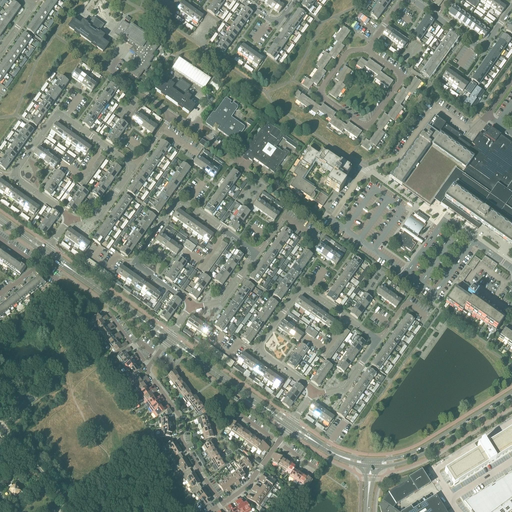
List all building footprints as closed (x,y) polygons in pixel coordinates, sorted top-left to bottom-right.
[(48,0),(47,0),(44,5),(52,10),(56,5),(48,0)] [(275,0),(272,0),(269,6),(274,10),(279,2),(275,0)] [(380,0),(377,5),(384,10),(388,5),(380,0)] [(475,0),(467,0),(466,2),(470,5),(473,7),(473,6),(475,8),(479,2),(478,2),(475,0)] [(496,0),(490,8),(495,11),(501,4),(496,0)] [(214,1),(211,6),(218,11),(222,6),(214,1)] [(304,1),(301,6),(308,11),(312,6),(304,1)] [(13,2),(10,7),(17,13),(21,8),(13,2)] [(183,2),(178,10),(183,13),(188,6),(183,2)] [(279,2),(274,10),(279,13),(284,6),(279,2)] [(501,4),(495,11),(500,15),(506,7),(501,4)] [(44,5),(41,10),(48,15),(52,10),(44,5)] [(377,5),(373,10),(381,15),(384,10),(377,5)] [(188,6),(183,13),(188,17),(193,9),(188,6)] [(211,6),(207,11),(215,16),(218,11),(211,6)] [(451,11),(448,14),(453,17),(459,10),(454,6),(453,8),(451,7),(451,8),(449,10),(451,11)] [(10,7),(6,12),(14,18),(17,13),(10,7)] [(245,8),(242,13),(249,18),(253,13),(245,8)] [(193,9),(188,17),(193,20),(198,13),(193,9)] [(298,9),(295,15),(302,20),(306,15),(304,14),(305,12),(302,10),(301,12),(298,9)] [(41,10),(37,15),(45,20),(48,15),(41,10)] [(373,10),(370,15),(371,16),(370,17),(371,18),(373,19),(374,18),(377,20),(381,15),(373,10)] [(459,10),(453,17),(458,21),(464,13),(459,10)] [(4,15),(2,17),(10,23),(14,18),(6,12),(5,13),(4,15)] [(198,13),(193,20),(196,22),(198,24),(199,22),(200,23),(202,20),(201,19),(202,18),(203,16),(198,13)] [(242,13),(238,18),(246,23),(249,18),(242,13)] [(464,13),(458,21),(463,24),(469,17),(464,13)] [(37,15),(34,20),(41,25),(45,20),(37,15)] [(295,15),(291,20),(299,25),(302,20),(295,15)] [(426,16),(423,21),(430,26),(434,21),(426,16)] [(2,17),(0,20),(0,23),(6,28),(10,23),(2,17)] [(469,17),(463,24),(468,28),(474,20),(469,17)] [(74,21),(69,28),(76,33),(75,33),(79,36),(79,35),(92,45),(96,48),(96,47),(97,47),(103,52),(102,52),(103,52),(108,45),(107,45),(101,40),(104,37),(103,36),(104,35),(105,34),(105,33),(100,30),(101,29),(103,25),(94,19),(94,18),(94,19),(92,18),(89,22),(86,20),(86,19),(85,20),(84,21),(84,22),(83,22),(80,26),(74,21)] [(238,18),(234,23),(242,28),(246,23),(238,18)] [(34,20),(30,25),(38,30),(41,25),(34,20)] [(291,20),(288,25),(295,30),(299,25),(291,20)] [(474,20),(468,28),(473,32),(479,24),(474,20)] [(423,21),(419,26),(427,31),(430,26),(423,21)] [(123,22),(114,34),(115,34),(120,38),(132,47),(135,43),(141,48),(147,41),(149,38),(148,37),(132,26),(131,25),(130,27),(123,22)] [(234,23),(231,28),(238,33),(242,28),(234,23)] [(479,24),(473,32),(478,35),(484,28),(479,24)] [(30,25),(27,30),(34,35),(38,30),(30,25)] [(288,25),(284,30),(292,35),(295,30),(288,25)] [(419,26),(416,31),(423,36),(427,31),(419,26)] [(343,27),(339,33),(346,38),(350,32),(343,27)] [(388,27),(383,35),(388,38),(393,31),(388,27)] [(231,28),(227,33),(235,38),(238,33),(231,28)] [(484,28),(478,35),(483,39),(489,31),(484,28)] [(284,30),(280,35),(288,40),(292,35),(284,30)] [(393,31),(388,38),(393,42),(398,34),(393,31)] [(416,31),(412,36),(420,41),(423,36),(416,31)] [(24,33),(20,38),(28,44),(32,39),(31,39),(30,38),(30,37),(31,36),(30,36),(28,34),(27,36),(24,33)] [(227,33),(224,38),(231,43),(235,38),(227,33)] [(339,33),(334,40),(337,42),(338,42),(341,45),(346,38),(339,33)] [(450,33),(446,38),(454,43),(458,38),(450,33)] [(398,34),(393,42),(398,46),(403,38),(398,34)] [(280,35),(277,40),(285,45),(288,40),(280,35)] [(503,35),(500,40),(507,45),(511,40),(509,39),(510,38),(507,36),(506,37),(503,35)] [(20,38),(17,43),(24,49),(28,44),(20,38)] [(224,38),(220,43),(228,48),(231,43),(224,38)] [(403,38),(398,46),(403,49),(404,47),(405,48),(407,45),(406,45),(408,42),(403,38)] [(446,38),(443,43),(450,48),(454,43),(446,38)] [(277,40),(273,45),(281,50),(285,45),(277,40)] [(500,40),(496,45),(504,50),(507,45),(500,40)] [(132,47),(130,50),(135,54),(131,60),(133,62),(131,65),(135,67),(131,73),(138,78),(144,70),(146,71),(150,65),(148,63),(153,57),(151,56),(156,50),(158,47),(151,42),(150,44),(147,41),(141,48),(135,43),(132,47)] [(337,42),(333,49),(340,54),(340,53),(344,47),(343,46),(341,45),(338,42),(337,42)] [(17,43),(13,48),(21,54),(24,49),(17,43)] [(220,43),(217,48),(218,49),(217,50),(220,52),(221,51),(224,53),(228,48),(220,43)] [(443,43),(439,48),(447,53),(450,48),(443,43)] [(243,45),(238,52),(243,56),(248,48),(243,45)] [(273,45),(270,50),(277,55),(281,50),(273,45)] [(496,45),(493,50),(500,55),(504,50),(496,45)] [(13,48),(10,53),(17,59),(21,54),(13,48)] [(248,48),(243,56),(248,59),(253,52),(248,48)] [(439,48),(436,53),(443,58),(447,53),(439,48)] [(333,49),(328,55),(332,58),(334,59),(335,60),(339,55),(340,54),(333,49)] [(270,50),(266,55),(272,58),(274,60),(277,55),(270,50)] [(493,50),(489,55),(496,60),(500,55),(493,50)] [(253,52),(248,59),(253,63),(258,55),(253,52)] [(10,53),(6,58),(14,64),(17,59),(10,53)] [(325,53),(320,59),(327,64),(330,60),(332,58),(328,55),(325,53)] [(436,53),(432,58),(440,63),(443,58),(436,53)] [(258,55),(253,63),(258,66),(259,65),(260,66),(260,65),(262,63),(261,62),(263,59),(258,55)] [(489,55),(485,60),(493,65),(496,60),(489,55)] [(6,58),(3,63),(10,69),(14,64),(6,58)] [(179,58),(172,68),(203,89),(210,78),(179,58)] [(361,59),(356,65),(362,70),(365,67),(367,63),(361,58),(361,59)] [(432,58),(429,63),(436,68),(440,63),(432,58)] [(320,59),(316,66),(319,68),(323,70),(327,64),(320,59)] [(367,63),(365,67),(371,71),(376,64),(369,60),(367,63)] [(485,60),(482,65),(489,70),(493,65),(485,60)] [(3,63),(0,67),(0,68),(7,74),(10,69),(3,63)] [(429,63),(425,68),(433,73),(436,68),(429,63)] [(376,64),(371,71),(377,76),(380,72),(382,69),(376,64)] [(482,65),(478,70),(486,75),(489,70),(482,65)] [(344,66),(340,73),(347,78),(351,71),(347,68),(344,66)] [(319,68),(314,74),(321,79),(322,78),(326,73),(325,72),(323,70),(319,68)] [(425,68),(422,73),(423,74),(423,75),(422,75),(423,76),(425,77),(426,76),(429,78),(433,73),(425,68)] [(74,74),(72,77),(77,81),(82,74),(77,70),(76,72),(75,71),(73,74),(74,74)] [(448,70),(443,77),(448,81),(453,74),(448,70)] [(478,70),(475,75),(482,80),(486,75),(478,70)] [(377,76),(375,79),(382,84),(386,77),(380,72),(377,76)] [(340,73),(335,79),(338,82),(342,84),(347,78),(340,73)] [(82,74),(77,81),(82,85),(87,77),(82,74)] [(314,74),(310,81),(313,83),(316,85),(317,86),(321,80),(321,79),(314,74)] [(453,74),(448,81),(453,85),(458,77),(453,74)] [(475,75),(471,80),(479,85),(482,80),(475,75)] [(61,77),(58,82),(65,87),(69,82),(61,77)] [(87,77),(82,85),(87,88),(92,81),(87,77)] [(386,77),(382,84),(388,88),(393,82),(386,77)] [(458,77),(453,85),(458,88),(463,81),(458,77)] [(302,85),(309,90),(312,86),(313,83),(310,81),(307,78),(302,85)] [(415,78),(410,84),(417,89),(422,82),(415,78)] [(212,82),(209,86),(217,91),(220,87),(216,84),(218,82),(214,79),(212,82)] [(160,82),(155,89),(155,90),(156,89),(162,94),(162,95),(161,94),(161,95),(165,98),(166,97),(165,97),(166,97),(179,106),(179,107),(178,106),(178,107),(182,110),(182,109),(183,109),(189,113),(189,114),(194,106),(194,107),(187,102),(190,98),(190,97),(191,97),(192,95),(191,95),(192,95),(187,91),(188,90),(190,87),(190,86),(190,87),(181,80),(180,80),(180,81),(178,80),(175,83),(172,81),(171,82),(171,83),(170,84),(170,83),(169,83),(170,84),(167,87),(160,83),(161,82),(160,82)] [(92,81),(87,88),(92,92),(97,84),(92,81)] [(463,81),(458,88),(463,92),(464,90),(465,91),(467,88),(466,87),(468,84),(463,81)] [(58,82),(54,87),(62,92),(65,87),(58,82)] [(338,82),(334,88),(341,93),(345,87),(342,84),(338,82)] [(467,88),(465,91),(470,95),(473,91),(476,87),(476,86),(473,84),(471,82),(469,85),(467,88)] [(111,83),(107,89),(115,94),(118,89),(117,88),(118,86),(117,86),(115,84),(114,86),(111,83)] [(410,84),(406,90),(409,93),(412,96),(417,89),(410,84)] [(54,87),(50,92),(58,97),(62,92),(54,87)] [(334,88),(329,95),(336,100),(341,93),(334,88)] [(398,94),(397,95),(404,100),(409,93),(406,90),(403,89),(402,88),(398,94)] [(464,104),(463,104),(470,109),(472,111),(479,102),(478,101),(479,99),(484,92),(482,90),(481,91),(477,88),(474,92),(471,95),(470,97),(470,98),(469,100),(467,99),(464,104)] [(107,89),(104,94),(111,99),(115,94),(107,89)] [(297,91),(294,96),(297,99),(297,100),(296,101),(300,103),(305,97),(297,91)] [(50,92),(47,97),(54,102),(58,97),(50,92)] [(104,94),(100,99),(108,104),(111,99),(104,94)] [(397,96),(393,101),(394,102),(396,103),(400,106),(404,100),(397,95),(397,96)] [(47,97),(43,102),(51,107),(54,102),(47,97)] [(305,97),(300,103),(308,109),(313,102),(305,97)] [(206,121),(206,123),(207,124),(213,128),(214,127),(217,129),(233,141),(234,141),(235,141),(236,141),(239,136),(237,135),(240,132),(241,133),(244,129),(245,128),(244,127),(244,126),(231,117),(238,108),(238,107),(237,106),(233,103),(232,105),(230,103),(231,102),(227,99),(227,98),(225,99),(215,113),(214,112),(213,112),(213,113),(212,113),(206,121)] [(100,99),(96,104),(104,109),(108,104),(100,99)] [(43,102),(40,107),(47,112),(51,107),(43,102)] [(313,102),(308,109),(316,115),(318,111),(321,108),(313,102)] [(396,103),(392,110),(398,115),(403,108),(400,106),(396,103)] [(96,104),(93,109),(100,114),(104,109),(96,104)] [(321,108),(318,111),(324,116),(329,109),(328,108),(323,104),(322,105),(321,108)] [(40,107),(36,112),(44,117),(47,112),(40,107)] [(93,109),(89,114),(97,119),(100,114),(93,109)] [(329,109),(324,116),(331,120),(331,121),(334,117),(335,114),(336,114),(330,110),(329,109)] [(392,110),(387,116),(391,119),(394,121),(398,115),(392,110)] [(36,112),(33,117),(40,122),(44,117),(36,112)] [(134,117),(132,120),(137,124),(142,116),(137,113),(136,114),(135,113),(135,114),(133,116),(134,117)] [(89,114),(86,119),(93,124),(97,119),(89,114)] [(380,120),(379,120),(386,125),(391,119),(387,116),(385,114),(384,114),(380,120)] [(142,116),(137,124),(142,127),(147,120),(142,116)] [(33,117),(29,122),(31,123),(30,124),(33,126),(34,125),(37,127),(40,122),(33,117)] [(331,120),(328,124),(335,128),(340,121),(334,117),(331,121),(331,120)] [(395,172),(390,179),(397,183),(400,186),(402,187),(402,186),(402,187),(407,190),(418,198),(425,203),(430,206),(434,200),(435,199),(439,201),(441,203),(477,229),(479,227),(481,224),(482,223),(511,244),(511,143),(508,141),(490,128),(486,134),(484,133),(482,135),(479,133),(472,143),(472,144),(475,146),(473,149),(468,146),(466,148),(457,142),(462,136),(434,117),(427,127),(419,139),(417,142),(408,154),(404,159),(400,165),(395,172)] [(86,119),(82,123),(90,129),(93,124),(86,119)] [(120,120),(117,125),(124,131),(128,126),(120,120)] [(147,120),(142,127),(147,131),(152,123),(147,120)] [(377,123),(375,127),(375,128),(378,129),(381,132),(382,132),(386,125),(379,120),(377,123)] [(340,121),(335,128),(342,133),(344,130),(346,126),(341,122),(340,121)] [(240,153),(244,156),(245,157),(245,156),(248,158),(247,158),(248,159),(252,162),(252,161),(254,159),(272,172),(274,173),(289,152),(284,149),(282,152),(276,147),(282,138),(286,141),(286,142),(296,149),(298,146),(284,136),(284,135),(281,133),(274,128),(272,126),(266,122),(261,130),(258,133),(248,148),(245,146),(240,153)] [(56,123),(51,131),(56,134),(61,127),(56,123)] [(152,123),(147,131),(152,134),(157,127),(152,123)] [(346,126),(344,130),(350,134),(355,127),(354,127),(349,123),(348,123),(346,126)] [(26,125),(23,130),(30,136),(34,131),(26,125)] [(117,125),(113,130),(121,136),(124,131),(117,125)] [(61,127),(56,134),(61,138),(66,130),(61,127)] [(355,127),(350,134),(357,139),(360,135),(362,132),(356,128),(355,127)] [(378,129),(373,136),(380,141),(385,134),(382,132),(381,132),(378,129)] [(23,130),(19,135),(27,141),(30,136),(23,130)] [(66,130),(61,138),(66,141),(71,134),(66,130)] [(113,130),(110,135),(117,141),(121,136),(113,130)] [(71,134),(66,141),(71,145),(76,137),(71,134)] [(19,135),(16,140),(23,146),(27,141),(19,135)] [(110,135),(106,140),(114,146),(117,141),(110,135)] [(369,142),(372,145),(375,147),(376,147),(380,141),(373,136),(369,142)] [(76,137),(71,145),(76,148),(81,141),(76,137)] [(16,140),(12,145),(20,151),(23,146),(16,140)] [(362,145),(361,146),(367,150),(368,151),(372,145),(369,142),(366,140),(362,145)] [(81,141),(76,148),(81,152),(86,144),(81,141)] [(163,141),(159,146),(167,152),(170,147),(170,146),(169,146),(170,144),(169,144),(167,142),(166,144),(163,141)] [(86,144),(81,152),(86,155),(87,154),(89,155),(89,154),(91,152),(89,151),(91,148),(86,144)] [(12,145),(9,150),(16,156),(20,151),(12,145)] [(159,146),(156,151),(163,157),(167,152),(159,146)] [(39,147),(34,154),(39,158),(44,150),(39,147)] [(296,177),(290,187),(294,190),(296,191),(300,194),(303,196),(304,195),(322,207),(328,198),(302,180),(315,161),(318,162),(319,161),(326,166),(325,167),(328,169),(329,168),(332,170),(331,171),(334,173),(326,184),(330,187),(332,189),(335,190),(339,193),(346,183),(341,179),(343,176),(342,175),(342,174),(346,176),(349,172),(351,170),(351,169),(349,169),(340,163),(338,161),(322,150),(318,155),(308,148),(306,153),(303,157),(297,165),(294,170),(295,171),(293,175),(296,177)] [(9,150),(5,155),(13,161),(16,156),(9,150)] [(44,150),(39,158),(44,161),(49,154),(44,150)] [(156,151),(152,156),(160,162),(163,157),(156,151)] [(49,154),(44,161),(49,165),(54,158),(49,154)] [(65,154),(61,159),(61,160),(70,166),(74,160),(69,157),(67,155),(65,154)] [(5,155),(1,160),(9,166),(13,161),(5,155)] [(152,156),(149,161),(156,167),(160,162),(152,156)] [(196,161),(194,164),(199,168),(204,160),(199,157),(198,158),(197,158),(195,160),(196,161)] [(54,158),(49,165),(54,169),(60,161),(54,158)] [(1,160),(0,162),(0,168),(2,170),(2,168),(6,171),(9,166),(1,160)] [(204,160),(199,168),(204,171),(209,164),(204,160)] [(149,161),(145,166),(153,172),(156,167),(149,161)] [(183,163),(179,168),(187,174),(191,169),(188,167),(183,163)] [(114,164),(110,169),(118,174),(121,169),(114,164)] [(209,164),(204,171),(209,175),(214,167),(209,164)] [(145,166),(142,171),(149,177),(153,172),(145,166)] [(214,167),(209,175),(214,179),(219,171),(214,167)] [(179,168),(176,173),(183,179),(187,174),(179,168)] [(110,169),(107,174),(114,179),(118,174),(110,169)] [(233,170),(229,175),(237,180),(240,176),(239,174),(239,173),(237,171),(236,172),(233,170)] [(57,171),(54,176),(61,181),(65,176),(57,171)] [(142,171),(138,176),(145,182),(149,177),(142,171)] [(176,173),(172,178),(180,184),(183,179),(176,173)] [(107,174),(103,179),(111,184),(114,179),(107,174)] [(229,175),(226,180),(233,185),(237,180),(229,175)] [(54,176),(50,181),(58,186),(61,181),(54,176)] [(138,176),(134,181),(142,187),(145,182),(138,176)] [(172,178),(169,183),(176,189),(180,184),(172,178)] [(103,179),(100,184),(107,189),(111,184),(103,179)] [(226,180),(222,185),(230,190),(233,185),(226,180)] [(50,181),(46,186),(54,191),(58,186),(50,181)] [(134,181),(131,186),(138,192),(142,187),(134,181)] [(4,183),(0,188),(0,190),(4,194),(9,186),(4,183)] [(169,183),(165,188),(173,194),(176,189),(169,183)] [(100,184),(96,189),(104,194),(107,189),(100,184)] [(222,185),(219,190),(226,195),(230,190),(222,185)] [(9,186),(4,194),(9,197),(14,190),(9,186)] [(46,186),(43,191),(50,196),(54,191),(46,186)] [(131,186),(127,191),(135,197),(138,192),(131,186)] [(81,188),(77,193),(85,198),(89,193),(81,188)] [(165,188),(162,193),(169,199),(173,194),(165,188)] [(96,189),(92,194),(94,195),(93,196),(93,197),(94,197),(96,198),(97,197),(100,199),(104,194),(96,189)] [(14,190),(9,197),(14,201),(19,193),(14,190)] [(219,190),(215,195),(223,200),(226,195),(219,190)] [(19,193),(14,201),(19,204),(24,197),(19,193)] [(77,193),(74,198),(81,203),(85,198),(77,193)] [(162,193),(158,198),(166,204),(169,199),(162,193)] [(125,195),(121,200),(129,205),(132,200),(130,199),(131,198),(129,196),(128,197),(125,195)] [(215,195),(211,200),(219,205),(223,200),(215,195)] [(24,197),(19,204),(24,208),(29,200),(24,197)] [(74,198),(70,203),(78,208),(81,203),(74,198)] [(158,198),(155,203),(162,209),(166,204),(158,198)] [(256,204),(254,207),(259,211),(264,203),(259,199),(258,201),(257,200),(255,203),(256,204)] [(29,200),(24,208),(29,212),(34,204),(29,200)] [(121,200),(118,205),(125,210),(129,205),(121,200)] [(211,200),(208,205),(215,210),(219,205),(211,200)] [(70,203),(67,208),(74,213),(78,208),(70,203)] [(155,203),(151,208),(153,210),(152,211),(155,213),(156,212),(159,214),(162,209),(155,203)] [(264,203),(259,211),(264,214),(269,207),(264,203)] [(34,204),(29,212),(34,215),(35,213),(37,214),(39,211),(37,211),(40,208),(34,204)] [(118,205),(114,210),(122,215),(125,210),(118,205)] [(208,205),(204,210),(212,216),(215,210),(208,205)] [(242,207),(239,212),(246,217),(250,212),(242,207)] [(269,207),(264,214),(269,218),(274,210),(269,207)] [(52,210),(48,215),(56,220),(60,215),(52,210)] [(114,210),(110,215),(118,220),(122,215),(114,210)] [(178,210),(173,217),(178,221),(183,213),(178,210)] [(274,210),(269,218),(274,221),(279,214),(274,210)] [(426,222),(428,219),(417,211),(413,216),(411,215),(409,217),(404,225),(404,224),(402,227),(404,229),(403,231),(404,232),(402,234),(401,233),(400,234),(396,241),(401,244),(399,247),(404,250),(405,248),(406,248),(410,251),(416,244),(412,241),(414,239),(415,240),(417,237),(419,235),(418,235),(423,227),(424,228),(425,225),(424,224),(426,222)] [(148,212),(145,217),(152,222),(156,217),(148,212)] [(239,212),(235,217),(243,222),(246,217),(239,212)] [(183,213),(178,221),(183,224),(188,217),(183,213)] [(48,215),(45,220),(52,225),(56,220),(48,215)] [(110,215),(107,220),(114,225),(118,220),(110,215)] [(145,217),(141,222),(149,227),(152,222),(145,217)] [(188,217),(183,224),(188,228),(193,220),(188,217)] [(235,217),(232,222),(239,227),(243,222),(235,217)] [(45,220),(41,225),(49,230),(52,225),(45,220)] [(107,220),(103,225),(111,230),(114,225),(107,220)] [(193,220),(188,228),(193,232),(198,224),(193,220)] [(141,222),(138,227),(145,232),(149,227),(141,222)] [(232,222),(228,227),(236,233),(239,227),(232,222)] [(198,224),(193,232),(198,235),(199,234),(203,228),(198,224)] [(41,225),(38,230),(45,235),(49,230),(41,225)] [(103,225),(100,230),(106,234),(107,235),(111,230),(103,225)] [(138,227),(134,232),(137,234),(142,237),(145,232),(138,227)] [(199,234),(198,235),(203,239),(206,234),(208,231),(203,228),(199,234)] [(285,228),(281,233),(283,234),(289,239),(292,234),(291,233),(291,232),(291,231),(289,229),(288,230),(285,228)] [(70,229),(65,237),(70,240),(74,234),(75,233),(70,229)] [(100,230),(96,235),(104,240),(107,235),(106,234),(100,230)] [(206,234),(203,239),(208,242),(209,241),(211,241),(213,239),(211,238),(214,235),(208,231),(206,234)] [(134,232),(131,237),(138,242),(142,237),(137,234),(134,232)] [(74,234),(70,240),(75,244),(80,236),(75,233),(74,234)] [(281,233),(278,238),(285,244),(289,239),(283,234),(281,233)] [(161,234),(156,241),(161,245),(166,237),(161,234)] [(96,235),(93,240),(94,241),(100,245),(104,240),(96,235)] [(80,236),(75,244),(80,247),(85,240),(80,236)] [(131,237),(127,242),(135,247),(138,242),(131,237)] [(166,237),(161,245),(166,248),(171,241),(166,237)] [(278,238),(274,243),(282,249),(285,244),(278,238)] [(85,240),(80,247),(85,251),(86,249),(87,250),(89,247),(88,247),(90,244),(85,240)] [(187,240),(183,246),(183,247),(192,253),(196,247),(191,244),(192,243),(189,242),(187,240)] [(171,241),(166,248),(171,252),(176,244),(171,241)] [(127,242),(124,247),(131,252),(135,247),(127,242)] [(274,243),(271,248),(272,249),(278,254),(282,249),(274,243)] [(318,248),(316,251),(321,255),(326,247),(321,243),(320,245),(319,244),(319,245),(317,247),(318,248)] [(176,244),(171,252),(176,255),(182,248),(176,244)] [(124,247),(120,252),(122,253),(121,255),(124,257),(125,255),(128,257),(131,252),(124,247)] [(326,247),(321,255),(326,258),(331,251),(326,247)] [(0,260),(4,263),(9,256),(6,254),(7,253),(4,251),(2,250),(1,249),(0,248),(0,260)] [(271,248),(267,253),(272,257),(275,259),(278,254),(272,249),(271,248)] [(305,250),(301,255),(309,261),(310,259),(313,255),(310,254),(305,250)] [(236,251),(232,256),(240,261),(243,256),(236,251)] [(331,251),(326,258),(330,261),(331,262),(336,254),(331,251)] [(267,253),(263,258),(271,264),(275,259),(272,257),(267,253)] [(336,254),(331,262),(336,265),(341,258),(336,254)] [(301,255),(298,260),(305,266),(309,261),(301,255)] [(9,256),(4,263),(21,275),(26,268),(23,266),(24,265),(21,263),(18,261),(17,261),(15,259),(12,257),(11,258),(9,256)] [(232,256),(229,261),(236,266),(240,261),(232,256)] [(355,257),(351,262),(359,267),(362,262),(361,261),(362,260),(361,260),(359,258),(358,259),(355,257)] [(179,258),(176,263),(183,268),(187,263),(179,258)] [(263,258),(260,263),(267,269),(271,264),(263,258)] [(298,260),(294,265),(302,271),(305,266),(298,260)] [(229,261),(225,266),(233,271),(236,266),(229,261)] [(351,262),(348,267),(355,272),(359,267),(351,262)] [(176,263),(172,268),(180,273),(182,270),(183,268),(176,263)] [(260,263),(256,268),(264,274),(267,269),(260,263)] [(294,265),(291,270),(298,275),(302,271),(294,265)] [(121,266),(116,273),(121,277),(126,269),(121,266)] [(225,266),(222,271),(229,276),(233,271),(225,266)] [(348,267),(344,272),(352,277),(355,272),(348,267)] [(172,268),(169,273),(176,278),(180,273),(172,268)] [(256,268),(253,273),(260,279),(264,274),(256,268)] [(126,269),(121,277),(126,280),(131,273),(126,269)] [(291,270),(287,275),(295,280),(298,275),(291,270)] [(222,271),(218,276),(226,281),(229,276),(222,271)] [(344,272),(341,277),(348,282),(352,277),(344,272)] [(131,273),(126,280),(131,284),(136,276),(131,273)] [(169,273),(165,278),(172,283),(176,278),(169,273)] [(253,273),(249,278),(257,284),(260,279),(253,273)] [(203,274),(199,280),(207,285),(211,280),(203,274)] [(32,282),(31,282),(37,289),(45,283),(43,280),(40,275),(39,275),(38,275),(36,277),(33,279),(34,280),(32,282)] [(287,275),(284,280),(291,285),(295,280),(287,275)] [(136,276),(131,284),(136,288),(141,280),(136,276)] [(218,276),(214,281),(216,282),(215,283),(218,285),(219,284),(222,286),(226,281),(218,276)] [(341,277),(337,282),(344,287),(348,282),(341,277)] [(141,280),(136,288),(141,291),(146,284),(141,280)] [(199,280),(196,285),(203,290),(207,285),(199,280)] [(284,280),(280,285),(288,290),(291,285),(284,280)] [(18,293),(15,295),(21,302),(37,289),(31,282),(29,284),(29,283),(25,285),(23,287),(22,288),(20,290),(17,292),(18,293)] [(247,282),(243,287),(251,292),(254,287),(252,286),(253,285),(251,283),(250,284),(247,282)] [(337,282),(333,287),(341,292),(344,287),(337,282)] [(146,284),(141,291),(146,295),(151,287),(146,284)] [(196,285),(192,290),(200,295),(203,290),(196,285)] [(280,285),(277,290),(284,295),(288,290),(280,285)] [(378,291),(376,294),(381,297),(386,290),(381,286),(380,288),(379,287),(377,290),(378,291)] [(151,287),(146,295),(151,298),(156,291),(151,287)] [(243,287),(240,292),(247,297),(251,292),(243,287)] [(333,287),(330,292),(337,297),(341,292),(333,287)] [(454,289),(446,301),(462,312),(464,309),(496,331),(504,320),(501,318),(498,316),(493,312),(493,313),(490,311),(490,310),(486,307),(485,307),(482,305),(483,305),(478,301),(477,302),(474,300),(475,299),(472,297),(470,300),(468,299),(467,299),(465,297),(460,293),(460,294),(457,291),(454,289)] [(471,291),(469,293),(475,298),(479,293),(472,289),(471,291)] [(192,290),(189,295),(196,300),(200,295),(192,290)] [(277,290),(273,295),(275,296),(274,298),(277,299),(278,298),(281,300),(284,295),(277,290)] [(386,290),(381,297),(386,301),(391,293),(386,290)] [(156,291),(151,298),(156,302),(157,300),(159,301),(161,298),(159,297),(162,294),(156,291)] [(240,292),(236,297),(244,302),(247,297),(240,292)] [(330,292),(326,297),(334,302),(337,297),(330,292)] [(391,293),(386,301),(391,304),(396,297),(391,293)] [(364,294),(361,299),(368,304),(372,299),(364,294)] [(1,305),(0,306),(0,308),(5,314),(21,302),(15,295),(13,297),(12,296),(9,298),(7,300),(6,300),(4,302),(1,305)] [(174,297),(170,302),(178,307),(182,302),(174,297)] [(236,297),(232,302),(240,307),(244,302),(236,297)] [(300,297),(295,304),(300,308),(305,300),(300,297)] [(396,297),(391,304),(396,308),(401,301),(396,297)] [(270,299),(267,304),(272,307),(274,309),(278,304),(270,299)] [(361,299),(357,304),(365,309),(368,304),(361,299)] [(305,300),(300,308),(305,311),(310,304),(305,300)] [(170,302),(167,307),(174,312),(178,307),(170,302)] [(232,302),(229,307),(236,312),(240,307),(232,302)] [(267,304),(263,309),(271,314),(274,309),(272,307),(267,304)] [(310,304),(305,311),(310,315),(315,307),(310,304)] [(357,304),(354,309),(361,314),(365,309),(357,304)] [(167,307),(163,312),(171,317),(174,312),(167,307)] [(229,307),(225,312),(233,317),(236,312),(229,307)] [(315,307),(310,315),(315,318),(320,311),(315,307)] [(263,309),(260,314),(267,319),(271,314),(263,309)] [(354,309),(350,314),(358,319),(361,314),(354,309)] [(320,311),(315,318),(320,322),(326,314),(320,311)] [(163,312),(160,317),(167,322),(171,317),(163,312)] [(225,312),(222,317),(229,322),(233,317),(225,312)] [(90,321),(93,325),(106,316),(105,313),(100,317),(98,315),(88,321),(89,322),(90,321)] [(260,314),(256,319),(264,324),(267,319),(260,314)] [(326,314),(320,322),(325,325),(330,318),(326,314)] [(407,315),(403,320),(411,325),(414,320),(413,319),(413,318),(412,317),(411,316),(410,317),(407,315)] [(103,322),(108,319),(106,316),(93,325),(96,330),(95,331),(96,331),(105,325),(103,322)] [(192,316),(187,324),(192,327),(197,319),(192,316)] [(222,317),(218,322),(226,327),(229,322),(222,317)] [(254,317),(250,322),(253,324),(260,329),(264,324),(256,319),(254,317)] [(330,318),(325,325),(330,329),(331,327),(333,328),(334,325),(333,325),(335,321),(330,318)] [(197,319),(192,327),(197,331),(202,323),(197,319)] [(283,320),(278,328),(283,331),(289,324),(288,324),(283,320)] [(403,320),(399,325),(407,331),(411,325),(403,320)] [(218,322),(215,327),(222,332),(226,327),(218,322)] [(97,331),(100,335),(113,326),(112,323),(107,327),(105,325),(96,331),(96,332),(97,331)] [(202,323),(197,331),(202,334),(207,327),(202,323)] [(502,333),(499,337),(498,338),(499,338),(499,337),(503,340),(503,341),(510,331),(510,330),(510,331),(507,329),(511,325),(509,323),(502,333)] [(253,324),(249,329),(257,334),(260,329),(253,324)] [(289,324),(283,331),(288,335),(293,328),(293,327),(289,324)] [(399,325),(396,330),(403,336),(407,331),(399,325)] [(102,341),(103,341),(112,334),(110,332),(115,328),(113,326),(100,335),(104,340),(102,341)] [(207,327),(202,334),(207,338),(208,336),(209,337),(211,334),(210,333),(212,330),(207,327)] [(309,327),(305,333),(314,339),(318,333),(313,330),(311,329),(309,327)] [(293,328),(288,335),(293,338),(298,331),(293,328)] [(249,329),(246,334),(253,339),(257,334),(249,329)] [(396,330),(392,335),(400,341),(403,336),(396,330)] [(298,331),(293,338),(298,342),(304,335),(298,331)] [(507,344),(511,336),(511,332),(510,331),(503,341),(504,340),(507,343),(507,344)] [(104,341),(107,345),(121,335),(119,333),(114,337),(112,334),(103,341),(104,341)] [(246,334),(242,339),(244,340),(243,341),(246,343),(246,342),(249,344),(253,339),(246,334)] [(109,350),(110,351),(119,344),(117,342),(122,338),(121,335),(107,345),(111,349),(109,350)] [(392,335),(389,340),(396,345),(400,341),(392,335)] [(358,337),(354,343),(362,348),(365,343),(358,337)] [(389,340),(385,345),(393,350),(396,345),(389,340)] [(115,355),(128,345),(126,343),(121,346),(119,344),(110,351),(111,350),(115,355)] [(354,343),(351,348),(358,353),(362,348),(354,343)] [(301,344),(298,349),(305,355),(309,350),(301,344)] [(385,345),(382,350),(389,355),(393,350),(385,345)] [(118,363),(119,363),(128,356),(126,354),(131,350),(129,348),(116,357),(120,362),(118,363)] [(351,348),(347,352),(355,358),(358,353),(351,348)] [(298,349),(294,354),(302,360),(305,355),(298,349)] [(382,350),(378,355),(386,360),(389,355),(382,350)] [(347,352),(344,357),(351,363),(355,358),(347,352)] [(243,353),(238,360),(243,364),(248,356),(243,353)] [(294,354),(290,359),(298,365),(302,360),(294,354)] [(120,363),(123,367),(137,358),(135,355),(130,359),(128,356),(119,363),(119,364),(120,363)] [(378,355),(375,360),(382,365),(386,360),(378,355)] [(248,356),(243,364),(248,367),(253,360),(248,356)] [(344,357),(340,362),(348,368),(351,363),(344,357)] [(133,364),(138,360),(137,358),(123,367),(127,371),(125,372),(126,373),(135,366),(133,364)] [(290,359),(287,364),(294,370),(298,365),(290,359)] [(253,360),(248,367),(253,371),(259,363),(258,363),(253,360)] [(375,360),(371,365),(375,368),(379,370),(382,365),(375,360)] [(325,361),(321,367),(329,372),(333,367),(325,361)] [(340,362),(336,368),(338,369),(337,370),(340,372),(341,371),(344,373),(348,368),(340,362)] [(259,363),(253,371),(258,374),(264,367),(263,367),(259,363)] [(127,372),(130,377),(141,369),(144,367),(142,365),(137,368),(135,366),(126,373),(127,372)] [(264,367),(258,374),(263,378),(268,370),(264,367)] [(321,367),(318,372),(325,377),(329,372),(321,367)] [(138,375),(143,372),(141,369),(130,377),(128,378),(131,383),(130,384),(140,378),(138,375)] [(369,369),(365,374),(373,379),(376,374),(374,373),(375,372),(375,371),(373,370),(372,371),(369,369)] [(168,377),(171,381),(178,376),(176,373),(178,371),(176,370),(166,377),(166,378),(168,377)] [(268,370),(263,378),(268,381),(272,376),(273,374),(268,370)] [(318,372),(314,377),(322,382),(325,377),(318,372)] [(272,376),(268,381),(273,385),(279,378),(278,377),(273,374),(272,376)] [(365,374),(361,379),(369,384),(373,379),(365,374)] [(132,384),(135,388),(148,379),(146,376),(141,380),(140,378),(130,384),(131,385),(132,384)] [(172,386),(173,386),(183,379),(182,377),(180,378),(178,376),(171,381),(173,385),(172,386)] [(314,377),(311,382),(318,387),(322,382),(314,377)] [(279,378),(273,385),(278,389),(279,387),(281,388),(283,385),(281,384),(283,381),(279,378)] [(145,385),(150,381),(148,379),(135,388),(138,393),(137,394),(147,387),(145,385)] [(174,386),(177,390),(184,384),(182,382),(184,380),(183,379),(173,386),(173,387),(174,386)] [(358,384),(365,389),(369,384),(361,379),(358,384)] [(296,383),(292,388),(300,394),(304,389),(296,383)] [(178,394),(179,395),(189,387),(188,386),(186,387),(184,384),(177,390),(180,393),(178,394)] [(358,384),(354,389),(362,394),(365,389),(358,384)] [(139,394),(142,398),(155,389),(153,386),(148,390),(147,387),(137,394),(138,395),(139,394)] [(180,394),(183,398),(191,393),(189,390),(190,389),(189,387),(179,395),(180,394)] [(292,388),(289,394),(296,399),(300,394),(292,388)] [(152,395),(157,391),(155,389),(142,398),(145,402),(144,403),(144,404),(154,397),(152,395)] [(354,389),(351,394),(358,399),(362,394),(354,389)] [(185,404),(187,402),(195,396),(194,394),(193,396),(191,393),(183,398),(186,402),(185,403),(185,404)] [(289,394),(285,399),(293,404),(296,399),(289,394)] [(351,394),(347,399),(355,404),(358,399),(351,394)] [(189,402),(191,406),(199,400),(197,398),(198,396),(197,395),(195,396),(187,402),(187,403),(189,402)] [(146,403),(149,408),(162,398),(160,396),(155,399),(154,397),(144,404),(145,404),(146,403)] [(151,413),(151,414),(161,407),(159,404),(164,401),(162,398),(149,408),(152,412),(151,413)] [(285,399),(282,404),(289,409),(293,404),(285,399)] [(347,399),(344,404),(351,409),(355,404),(347,399)] [(193,410),(193,411),(204,404),(202,402),(201,403),(199,400),(191,406),(194,410),(193,410)] [(314,403),(309,410),(314,414),(319,406),(314,403)] [(204,404),(193,411),(194,411),(195,411),(198,415),(201,412),(203,414),(206,412),(204,410),(205,409),(203,406),(205,405),(204,404)] [(344,404),(340,409),(348,414),(351,409),(344,404)] [(156,418),(169,408),(167,405),(162,409),(161,407),(151,414),(152,414),(153,413),(156,418)] [(319,406),(314,414),(319,417),(324,410),(319,406)] [(340,409),(337,414),(344,419),(348,414),(340,409)] [(324,410),(319,417),(324,421),(329,414),(324,410)] [(161,425),(161,428),(172,427),(172,423),(171,423),(171,421),(169,422),(168,421),(168,418),(165,419),(165,416),(168,414),(167,412),(167,411),(158,417),(159,425),(161,425)] [(329,414),(324,421),(329,425),(330,423),(331,424),(333,421),(332,420),(334,417),(329,414)] [(208,419),(210,418),(209,416),(197,420),(199,425),(209,422),(208,419)] [(226,428),(230,431),(229,432),(230,433),(238,421),(236,420),(234,423),(231,421),(226,428)] [(230,433),(231,432),(235,434),(240,427),(238,425),(240,422),(238,421),(230,433)] [(200,430),(202,430),(212,426),(212,424),(210,425),(209,422),(199,425),(200,430)] [(202,430),(203,435),(212,432),(211,429),(213,428),(212,426),(202,430)] [(239,439),(247,427),(245,426),(243,429),(240,427),(235,434),(239,437),(238,438),(239,439)] [(172,427),(161,428),(162,431),(160,432),(160,437),(169,437),(169,434),(170,434),(172,433),(172,432),(173,432),(172,427)] [(244,441),(249,433),(246,431),(248,429),(247,427),(239,439),(240,438),(244,441)] [(480,451),(449,471),(458,484),(511,450),(511,431),(487,447),(480,451)] [(213,435),(212,432),(203,435),(205,439),(203,440),(203,441),(215,437),(215,435),(213,435)] [(249,433),(244,441),(248,444),(255,434),(254,432),(252,435),(249,433)] [(251,449),(253,447),(258,440),(255,438),(257,435),(255,434),(248,444),(247,446),(251,449)] [(256,451),(264,440),(262,439),(261,441),(258,440),(253,447),(257,450),(256,451)] [(266,441),(264,440),(256,451),(257,452),(258,450),(262,453),(263,451),(266,453),(270,448),(264,444),(266,441)] [(203,447),(206,451),(214,446),(212,444),(214,442),(213,441),(202,447),(202,448),(203,447)] [(170,453),(180,447),(177,443),(176,444),(176,443),(174,444),(173,444),(172,442),(164,446),(166,451),(168,450),(170,453)] [(207,456),(218,450),(217,448),(215,449),(214,446),(206,451),(208,455),(207,456)] [(170,457),(173,462),(181,457),(179,455),(180,454),(182,453),(181,452),(182,451),(180,447),(170,453),(172,456),(170,457)] [(209,456),(211,460),(219,456),(217,453),(219,452),(218,450),(207,456),(208,457),(209,456)] [(280,457),(274,453),(271,459),(274,460),(272,463),(277,465),(276,467),(284,455),(282,454),(280,457)] [(278,466),(282,468),(287,461),(284,459),(286,456),(284,455),(276,467),(277,468),(278,466)] [(213,466),(224,459),(223,457),(221,459),(219,456),(211,460),(214,464),(213,465),(213,466)] [(245,458),(241,461),(246,468),(249,466),(251,469),(252,467),(244,456),(244,457),(245,458)] [(179,469),(189,463),(186,459),(185,459),(185,458),(183,459),(182,460),(181,457),(173,462),(176,466),(178,466),(179,469)] [(213,466),(212,466),(215,471),(217,470),(225,465),(224,463),(223,462),(224,462),(225,461),(224,459),(213,466)] [(285,472),(286,473),(293,461),(291,460),(289,462),(287,461),(282,468),(286,471),(285,472)] [(235,463),(239,469),(244,474),(245,473),(243,470),(246,468),(241,461),(237,464),(236,463),(235,463)] [(294,469),(296,467),(293,465),(295,462),(293,461),(286,473),(287,472),(291,474),(294,469)] [(180,473),(182,477),(190,473),(189,470),(189,469),(191,469),(190,467),(191,467),(189,463),(179,469),(181,471),(180,473)] [(297,471),(294,469),(291,474),(289,477),(293,479),(293,481),(300,469),(298,468),(297,471)] [(239,469),(235,472),(241,479),(243,477),(245,480),(247,478),(244,474),(239,469)] [(294,480),(298,483),(303,475),(300,473),(302,470),(300,469),(293,481),(294,481),(294,480)] [(238,481),(241,479),(235,472),(231,475),(230,473),(230,474),(238,485),(240,484),(238,481)] [(429,484),(421,472),(411,478),(419,491),(429,484)] [(469,499),(464,502),(471,511),(472,511),(511,511),(511,472),(507,475),(507,476),(504,477),(495,483),(493,485),(492,485),(483,490),(481,492),(480,492),(471,498),(472,498),(469,500),(469,499)] [(189,484),(198,478),(196,474),(195,475),(194,474),(192,475),(190,473),(182,477),(185,482),(187,481),(189,484)] [(230,476),(227,478),(232,486),(235,484),(237,486),(238,485),(230,474),(229,474),(230,476)] [(306,477),(303,475),(298,483),(302,485),(302,487),(310,475),(308,474),(306,477)] [(311,476),(310,475),(302,487),(303,487),(304,486),(308,488),(312,481),(310,479),(311,476)] [(267,479),(262,476),(260,478),(274,487),(277,483),(278,484),(278,483),(276,481),(277,480),(271,476),(270,477),(269,477),(267,479)] [(189,488),(192,493),(199,488),(198,486),(199,485),(200,484),(200,483),(200,482),(198,478),(189,484),(190,487),(189,488)] [(222,480),(221,480),(230,491),(232,490),(230,487),(232,486),(227,478),(223,481),(222,480)] [(270,492),(274,487),(260,478),(259,481),(264,484),(262,487),(270,492)] [(408,497),(419,491),(411,478),(400,485),(408,497)] [(218,485),(223,492),(226,490),(228,493),(230,491),(221,480),(221,481),(222,482),(218,485)] [(23,494),(15,484),(12,487),(11,485),(8,488),(15,497),(18,495),(20,497),(23,494)] [(255,485),(253,488),(267,497),(270,492),(262,487),(260,489),(255,485)] [(408,497),(400,485),(389,492),(397,504),(408,497)] [(201,490),(199,488),(192,493),(195,498),(197,497),(199,500),(208,493),(205,489),(204,490),(203,489),(202,490),(201,490)] [(257,494),(255,496),(263,502),(267,497),(253,488),(252,490),(257,494)] [(388,493),(383,501),(393,508),(396,505),(397,504),(389,492),(388,493)] [(211,497),(208,493),(199,500),(201,502),(200,504),(203,508),(210,503),(208,500),(209,499),(211,498),(210,497),(211,497)] [(253,499),(248,495),(246,498),(250,500),(248,501),(251,505),(253,503),(258,506),(256,509),(260,511),(262,509),(260,506),(263,502),(255,496),(253,499)] [(411,506),(401,511),(436,511),(443,508),(436,495),(435,495),(413,510),(411,506)] [(248,506),(251,505),(248,501),(244,504),(240,499),(238,500),(244,511),(249,511),(251,511),(248,506)] [(238,507),(236,509),(237,511),(244,511),(238,500),(235,502),(238,507)] [(398,511),(393,508),(383,501),(379,506),(380,511),(398,511)]
